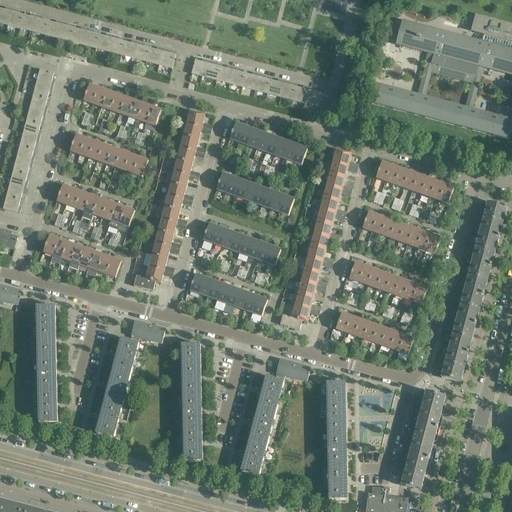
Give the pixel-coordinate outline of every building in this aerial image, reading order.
[(0,22),(8,25),(12,9),(8,8),(7,11),(0,9),(0,22)] [(21,28),(24,15),(16,13),(17,11),(12,9),(8,25),(21,28)] [(33,32),(38,16),(33,15),(32,18),(24,15),(21,28),(33,32)] [(46,35),(49,22),(42,20),(42,17),(38,16),(33,32),(46,35)] [(376,86),(371,104),(509,140),(511,129),(511,122),(472,112),(473,106),(483,68),(511,75),(511,25),(478,16),(474,34),(484,37),(483,44),(404,23),(398,45),(430,54),(418,98),(376,86)] [(59,38),(63,23),(58,22),(58,24),(49,22),(46,35),(59,38)] [(71,42),(75,29),(67,27),(68,24),(63,23),(59,38),(71,42)] [(84,45),(88,29),(84,28),(83,31),(75,29),(71,42),(84,45)] [(96,48),(100,35),(92,33),(93,31),(88,29),(84,45),(96,48)] [(109,52),(113,36),(109,35),(108,38),(100,35),(96,48),(109,52)] [(122,55),(125,42),(117,40),(118,37),(113,36),(109,52),(122,55)] [(134,58),(138,43),(134,42),(133,44),(125,42),(122,55),(134,58)] [(147,62),(150,49),(143,47),(143,44),(138,43),(134,58),(147,62)] [(159,65),(164,49),(159,48),(159,51),(150,49),(147,62),(159,65)] [(173,69),(176,56),(168,53),(169,51),(164,49),(159,65),(173,69)] [(205,77),(209,61),(204,60),(204,63),(195,61),(192,74),(205,77)] [(217,80),(221,67),(213,65),(214,63),(209,61),(205,77),(217,80)] [(230,84),(234,68),(230,67),(229,70),(221,67),(217,80),(230,84)] [(243,87),(246,74),(238,72),(239,69),(234,68),(230,84),(243,87)] [(52,82),(54,74),(41,71),(38,84),(53,88),(55,83),(52,82)] [(255,90),(259,75),(255,73),(254,76),(246,74),(243,87),(255,90)] [(268,94),(271,81),(263,79),(264,76),(259,75),(255,90),(268,94)] [(281,97),(285,81),(280,80),(279,83),(271,81),(268,94),(281,97)] [(293,100),(297,87),(289,85),(289,83),(285,81),(281,97),(293,100)] [(52,92),(53,88),(38,84),(34,96),(47,100),(49,92),(52,92)] [(93,105),(99,89),(90,86),(84,102),(93,105)] [(306,104),(310,88),(305,87),(305,90),(297,87),(293,100),(306,104)] [(319,107),(322,94),(314,92),(315,89),(310,88),(306,104),(319,107)] [(102,108),(108,92),(99,89),(93,105),(102,108)] [(111,111),(117,96),(108,92),(102,108),(111,111)] [(45,107),(47,100),(34,96),(31,109),(47,113),(48,108),(45,107)] [(120,115),(126,99),(117,96),(111,111),(120,115)] [(129,118),(135,102),(126,99),(120,115),(129,118)] [(138,121),(143,105),(135,102),(129,118),(138,121)] [(147,124),(152,108),(143,105),(138,121),(147,124)] [(156,128),(162,112),(152,108),(147,124),(156,128)] [(46,118),(47,113),(31,109),(28,121),(41,125),(43,117),(46,118)] [(202,129),(206,116),(190,113),(187,125),(202,129)] [(39,133),(41,125),(28,121),(24,134),(40,138),(41,133),(39,133)] [(239,144),(245,128),(236,124),(230,140),(239,144)] [(199,141),(202,129),(187,125),(184,137),(199,141)] [(248,147),(254,131),(245,128),(239,144),(248,147)] [(257,150),(263,134),(254,131),(248,147),(257,150)] [(39,143),(40,138),(24,134),(21,147),(34,150),(36,142),(39,143)] [(266,153),(272,137),(263,134),(257,150),(266,153)] [(80,155),(86,140),(77,136),(71,152),(80,155)] [(196,152),(199,141),(184,137),(181,149),(196,152)] [(275,157),(281,141),(272,137),(266,153),(275,157)] [(89,159),(95,143),(86,140),(80,155),(89,159)] [(284,160),(290,144),(281,141),(275,157),(284,160)] [(98,162),(103,146),(95,143),(89,159),(98,162)] [(293,163),(298,147),(290,144),(284,160),(293,163)] [(107,165),(112,149),(103,146),(98,162),(107,165)] [(32,158),(34,150),(21,147),(18,159),(33,163),(35,159),(32,158)] [(302,166),(308,150),(298,147),(293,163),(302,166)] [(116,168),(121,152),(112,149),(107,165),(116,168)] [(193,164),(196,152),(181,149),(178,160),(193,164)] [(349,167),(352,155),(337,151),(333,163),(349,167)] [(124,171),(130,156),(121,152),(116,168),(124,171)] [(133,175),(139,159),(130,156),(124,171),(133,175)] [(32,168),(33,163),(18,159),(14,172),(27,175),(29,167),(32,168)] [(143,178),(148,162),(139,159),(133,175),(143,178)] [(190,176),(193,164),(178,160),(175,172),(190,176)] [(345,179),(349,167),(333,163),(330,175),(345,179)] [(386,183),(392,167),(382,163),(377,179),(386,183)] [(395,186),(400,170),(392,167),(386,183),(395,186)] [(404,189),(409,173),(400,170),(395,186),(404,189)] [(25,183),(27,175),(14,172),(11,185),(27,189),(28,184),(25,183)] [(187,188),(190,176),(175,172),(171,184),(187,188)] [(412,192),(418,176),(409,173),(404,189),(412,192)] [(226,194),(232,178),(223,175),(217,191),(226,194)] [(342,191),(345,179),(330,175),(327,187),(342,191)] [(421,195),(427,179),(418,176),(412,192),(421,195)] [(235,197),(241,181),(232,178),(226,194),(235,197)] [(430,199),(436,183),(427,179),(421,195),(430,199)] [(244,201),(249,185),(241,181),(235,197),(244,201)] [(439,202),(445,186),(436,183),(430,199),(439,202)] [(183,200),(187,188),(171,184),(168,196),(183,200)] [(21,201),(23,193),(25,193),(27,189),(11,185),(8,197),(21,201)] [(253,204),(258,188),(249,185),(244,201),(253,204)] [(448,205),(454,189),(445,186),(439,202),(448,205)] [(67,206),(72,190),(63,187),(57,203),(67,206)] [(339,203),(342,191),(327,187),(324,199),(339,203)] [(262,207),(267,191),(258,188),(253,204),(262,207)] [(76,209),(81,193),(72,190),(67,206),(76,209)] [(270,210),(276,194),(267,191),(262,207),(270,210)] [(84,212),(90,196),(81,193),(76,209),(84,212)] [(279,213),(285,197),(276,194),(270,210),(279,213)] [(93,216),(99,200),(90,196),(84,212),(93,216)] [(180,212),(183,200),(168,196),(165,208),(180,212)] [(19,209),(21,201),(8,197),(4,210),(20,214),(21,209),(19,209)] [(289,217),(294,201),(285,197),(279,213),(289,217)] [(336,215),(339,203),(324,199),(321,211),(336,215)] [(102,219),(108,203),(99,200),(93,216),(102,219)] [(111,222),(117,206),(108,203),(102,219),(111,222)] [(505,217),(507,209),(505,208),(505,207),(501,206),(501,207),(488,204),(484,219),(503,224),(504,220),(505,221),(506,218),(505,217)] [(120,225),(126,209),(117,206),(111,222),(120,225)] [(481,216),(482,209),(476,207),(474,213),(481,216)] [(177,224),(180,212),(165,208),(162,220),(177,224)] [(129,228),(135,213),(126,209),(120,225),(129,228)] [(333,227),(336,215),(321,211),(318,223),(333,227)] [(372,233),(378,217),(369,213),(363,229),(372,233)] [(381,236),(387,220),(378,217),(372,233),(381,236)] [(478,226),(480,220),(472,218),(471,224),(478,226)] [(503,230),(503,227),(502,227),(503,224),(484,219),(480,233),(499,238),(502,230),(503,230)] [(174,236),(177,224),(162,220),(159,232),(174,236)] [(390,239),(396,223),(387,220),(381,236),(390,239)] [(330,239),(333,227),(318,223),(315,235),(330,239)] [(399,242),(405,226),(396,223),(390,239),(399,242)] [(213,245),(218,229),(209,225),(204,241),(213,245)] [(408,246),(414,230),(405,226),(399,242),(408,246)] [(222,248),(227,232),(218,229),(213,245),(222,248)] [(417,249),(423,233),(414,230),(408,246),(417,249)] [(14,250),(17,237),(9,235),(10,232),(5,231),(1,246),(14,250)] [(171,248),(174,236),(159,232),(156,244),(171,248)] [(231,251),(236,235),(227,232),(222,248),(231,251)] [(426,252),(432,236),(423,233),(417,249),(426,252)] [(497,246),(499,238),(480,233),(476,248),(496,253),(496,249),(497,250),(498,247),(497,246)] [(239,254),(245,238),(236,235),(231,251),(239,254)] [(327,251),(330,239),(315,235),(311,247),(327,251)] [(435,255),(441,239),(432,236),(426,252),(435,255)] [(474,245),(475,238),(468,236),(466,242),(474,245)] [(53,256),(59,240),(50,237),(44,253),(53,256)] [(248,257),(254,241),(245,238),(239,254),(248,257)] [(62,260),(68,244),(59,240),(53,256),(62,260)] [(257,261),(263,245),(254,241),(248,257),(257,261)] [(71,263),(77,247),(68,244),(62,260),(71,263)] [(168,260),(171,248),(156,244),(152,256),(168,260)] [(266,264),(272,248),(263,245),(257,261),(266,264)] [(80,266),(86,250),(77,247),(71,263),(80,266)] [(323,263),(327,251),(311,247),(308,259),(323,263)] [(470,255),(473,249),(465,247),(463,254),(470,255)] [(275,267),(281,251),(272,248),(266,264),(275,267)] [(495,259),(496,256),(495,256),(496,253),(476,248),(472,262),(492,267),(494,259),(495,259)] [(89,269),(95,253),(86,250),(80,266),(89,269)] [(98,272),(103,257),(95,253),(89,269),(98,272)] [(164,272),(168,260),(152,256),(149,268),(164,272)] [(107,276),(112,260),(103,257),(98,272),(107,276)] [(320,275),(323,263),(308,259),(305,271),(320,275)] [(116,279),(121,264),(122,263),(112,260),(107,276),(116,279)] [(490,275),(492,267),(472,262),(469,277),(488,282),(489,278),(490,278),(491,275),(490,275)] [(359,283),(365,267),(356,264),(350,280),(359,283)] [(466,273),(467,267),(460,265),(458,271),(466,273)] [(368,286),(374,271),(365,267),(359,283),(368,286)] [(161,284),(164,272),(149,268),(146,279),(146,280),(156,282),(161,284)] [(317,286),(320,275),(305,271),(302,282),(317,286)] [(377,290),(383,274),(374,271),(368,286),(377,290)] [(386,293),(391,277),(383,274),(377,290),(386,293)] [(200,295),(205,279),(196,276),(190,292),(200,295)] [(463,284),(465,278),(457,276),(455,282),(463,284)] [(153,292),(156,282),(146,280),(146,279),(137,277),(134,287),(153,292)] [(395,296),(400,280),(391,277),(386,293),(395,296)] [(487,288),(488,285),(487,285),(488,282),(469,277),(465,291),(484,296),(486,288),(487,288)] [(208,298),(214,282),(205,279),(200,295),(208,298)] [(403,299),(409,283),(400,280),(395,296),(403,299)] [(217,301),(223,285),(214,282),(208,298),(217,301)] [(314,298),(317,286),(302,282),(299,294),(314,298)] [(412,303),(418,287),(409,283),(403,299),(412,303)] [(226,305),(232,289),(223,285),(217,301),(226,305)] [(421,306),(427,290),(418,287),(412,303),(421,306)] [(17,306),(21,292),(5,288),(2,302),(17,306)] [(235,308),(241,292),(232,289),(226,305),(235,308)] [(482,304),(484,296),(465,291),(461,305),(480,311),(481,307),(482,308),(483,304),(482,304)] [(244,311),(250,295),(241,292),(235,308),(244,311)] [(311,310),(314,298),(299,294),(296,306),(311,310)] [(458,302),(460,296),(453,294),(450,300),(458,302)] [(253,314),(259,298),(250,295),(244,311),(253,314)] [(262,318),(266,306),(268,302),(259,298),(253,314),(262,318)] [(455,313),(457,307),(449,305),(448,311),(455,313)] [(480,317),(480,314),(479,314),(480,311),(461,305),(457,320),(476,325),(479,317),(480,317)] [(308,322),(311,310),(296,306),(293,318),(302,321),(308,322)] [(56,326),(56,316),(56,307),(37,308),(37,327),(56,326)] [(346,334),(351,318),(342,314),(337,330),(346,334)] [(300,331),(302,321),(293,318),(283,315),(280,326),(300,331)] [(355,337),(360,321),(351,318),(346,334),(355,337)] [(474,333),(476,328),(476,325),(457,320),(453,334),(473,340),(473,336),(474,337),(475,334),(474,333)] [(364,340),(369,324),(360,321),(355,337),(364,340)] [(147,340),(151,326),(135,322),(132,336),(132,337),(131,342),(138,344),(140,339),(147,340)] [(450,331),(452,325),(445,323),(443,329),(450,331)] [(372,343),(378,327),(369,324),(364,340),(372,343)] [(57,359),(56,326),(37,327),(38,359),(57,359)] [(163,341),(166,330),(151,326),(147,340),(162,344),(163,341)] [(381,346),(387,331),(378,327),(372,343),(381,346)] [(390,350),(396,334),(387,331),(381,346),(390,350)] [(399,353),(405,337),(396,334),(390,350),(399,353)] [(447,342),(450,336),(442,334),(440,340),(447,342)] [(472,346),(473,343),(472,343),(473,340),(453,334),(450,349),(469,354),(471,346),(472,346)] [(408,356),(414,340),(405,337),(399,353),(408,356)] [(131,376),(139,344),(138,344),(131,342),(122,339),(113,371),(131,376)] [(201,365),(201,354),(201,346),(182,346),(183,365),(201,365)] [(467,362),(469,354),(450,349),(446,364),(465,369),(466,365),(467,366),(468,362),(467,362)] [(443,360),(444,354),(437,352),(435,358),(443,360)] [(57,391),(57,359),(38,359),(39,392),(57,391)] [(292,379),(296,365),(281,361),(277,375),(276,380),(283,382),(285,377),(292,379)] [(440,371),(442,365),(434,363),(433,369),(440,371)] [(464,375),(465,372),(464,372),(465,369),(446,364),(442,378),(455,382),(454,383),(458,384),(458,383),(461,384),(463,375),(464,375)] [(202,397),(201,365),(183,365),(183,397),(202,397)] [(307,383),(311,369),(296,365),(292,379),(307,383)] [(123,407),(131,376),(113,371),(105,402),(123,407)] [(283,382),(276,380),(267,378),(258,409),(276,414),(284,383),(283,382)] [(346,403),(346,392),(346,384),(327,384),(328,403),(346,403)] [(58,424),(57,391),(39,392),(39,424),(58,424)] [(442,411),(444,410),(446,404),(446,405),(447,400),(446,399),(446,398),(427,392),(425,400),(423,406),(422,411),(420,417),(418,424),(440,430),(443,418),(441,416),(442,411)] [(202,430),(202,397),(183,397),(184,430),(202,430)] [(423,406),(425,400),(413,397),(413,399),(413,404),(423,406)] [(114,439),(123,407),(105,402),(97,434),(114,439)] [(347,435),(346,403),(328,403),(328,436),(347,435)] [(420,417),(422,411),(412,408),(409,412),(409,414),(420,417)] [(268,446),(276,414),(258,409),(250,441),(268,446)] [(433,447),(434,442),(436,441),(440,430),(418,424),(417,431),(415,437),(414,442),(412,448),(410,455),(431,460),(435,449),(433,447)] [(415,437),(417,431),(405,428),(404,430),(405,435),(415,437)] [(203,462),(202,430),(184,430),(185,462),(203,462)] [(347,468),(347,435),(328,436),(329,468),(347,468)] [(412,448),(414,442),(404,439),(401,443),(401,445),(412,448)] [(260,477),(268,446),(250,441),(242,472),(260,477)] [(425,478),(426,473),(428,472),(431,460),(410,455),(408,462),(407,468),(406,472),(404,479),(402,486),(421,491),(422,490),(424,491),(425,485),(426,479),(425,478)] [(407,468),(408,462),(397,459),(396,461),(397,466),(407,468)] [(348,501),(347,468),(329,468),(330,501),(348,501)] [(404,479),(406,472),(396,470),(393,474),(392,476),(404,479)] [(406,511),(408,500),(388,497),(388,489),(373,489),(372,495),(369,495),(366,511),(406,511)] [(45,511),(46,511),(26,506),(0,499),(0,511),(45,511)]
